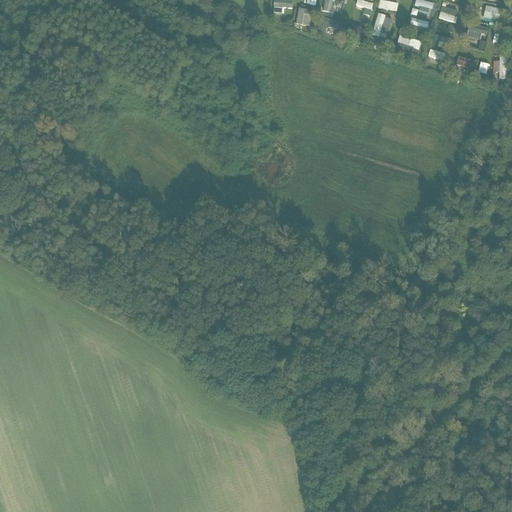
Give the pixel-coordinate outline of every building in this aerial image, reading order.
[(294,9),(294,1),(277,0),(275,0),(275,14),(284,15),(284,9),(294,9)] [(418,0),(417,6),(421,7),(420,13),(432,15),(435,1),(432,0),(418,0)] [(380,1),(378,9),(398,13),(399,5),(380,1)] [(444,2),(439,19),(456,24),(461,6),(444,2)] [(365,3),(358,18),(355,16),(353,20),(365,26),(374,7),(365,3)] [(486,6),(484,18),(500,21),(502,9),(486,6)] [(312,26),(313,10),(298,9),(297,26),(312,26)] [(379,13),(371,35),(380,38),(387,16),(379,13)] [(483,34),(487,35),(489,28),(470,25),(467,38),(481,40),(483,34)] [(495,48),(499,31),(492,30),(489,47),(495,48)] [(420,50),(423,43),(402,35),(397,48),(412,54),(414,48),(420,50)] [(448,49),(451,39),(438,35),(435,46),(448,49)] [(494,73),(499,73),(499,79),(508,79),(507,56),(500,57),(500,61),(493,62),(494,73)] [(456,70),(474,75),(477,61),(460,57),(456,70)] [(479,73),(488,75),(489,64),(481,63),(479,73)]
